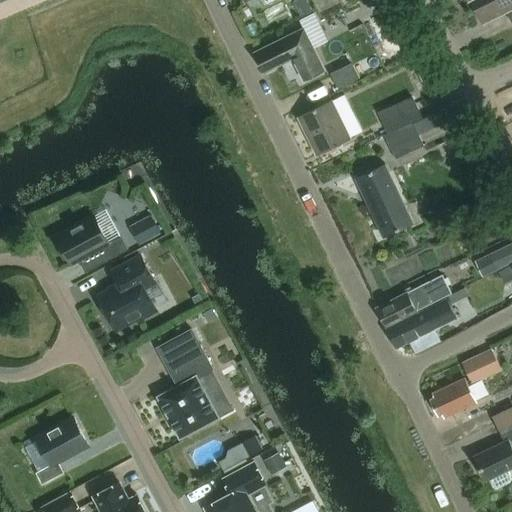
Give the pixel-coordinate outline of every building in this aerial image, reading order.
[(511,0),(472,0),(483,22),(507,11),(511,20),(511,0)] [(313,11),(308,1),(298,6),(303,16),(313,11)] [(266,71),(294,57),(305,79),(326,69),(305,27),(256,51),(266,71)] [(361,78),(354,65),(333,75),(340,88),(361,78)] [(413,95),(379,111),(389,133),(413,121),(423,117),(413,95)] [(318,154),(351,138),(332,99),(299,116),(318,154)] [(389,133),(384,135),(395,158),(424,145),(419,135),(413,121),(389,133)] [(472,139),(460,145),(470,162),(482,156),(472,139)] [(385,236),(414,222),(386,163),(357,177),(385,236)] [(133,222),(141,240),(163,231),(155,212),(133,222)] [(111,242),(96,214),(58,234),(62,241),(58,243),(67,258),(70,256),(74,263),(100,248),(107,261),(130,248),(123,235),(111,242)] [(497,269),(511,262),(511,242),(490,254),(497,269)] [(121,285),(100,296),(117,327),(138,316),(139,320),(158,310),(146,286),(156,281),(142,255),(113,271),(121,285)] [(397,347),(457,317),(448,298),(418,312),(417,310),(453,293),(444,274),(377,306),(397,347)] [(204,301),(200,293),(193,297),(197,305),(204,301)] [(218,316),(213,308),(205,312),(209,321),(218,316)] [(186,381),(161,395),(182,436),(219,416),(198,377),(214,368),(200,342),(167,360),(176,377),(182,374),(186,381)] [(472,382),(501,369),(491,349),(463,362),(472,382)] [(445,416),(477,401),(466,377),(434,392),(436,396),(432,398),(440,414),(444,412),(445,416)] [(76,417),(38,437),(53,464),(38,472),(44,483),(66,471),(60,460),(90,443),(76,417)] [(511,423),(500,429),(505,441),(475,455),(487,479),(490,477),(494,486),(498,487),(511,481),(511,477),(511,476),(508,469),(511,466),(511,423)] [(284,463),(279,452),(266,459),(272,470),(284,463)] [(259,460),(227,477),(234,491),(208,504),(212,511),(259,511),(249,491),(270,480),(259,460)] [(147,511),(138,495),(130,499),(120,481),(95,495),(104,511),(147,511)] [(45,511),(74,511),(80,509),(70,491),(42,506),(45,511)] [(292,511),(321,511),(323,511),(317,497),(291,509),(292,511)]
